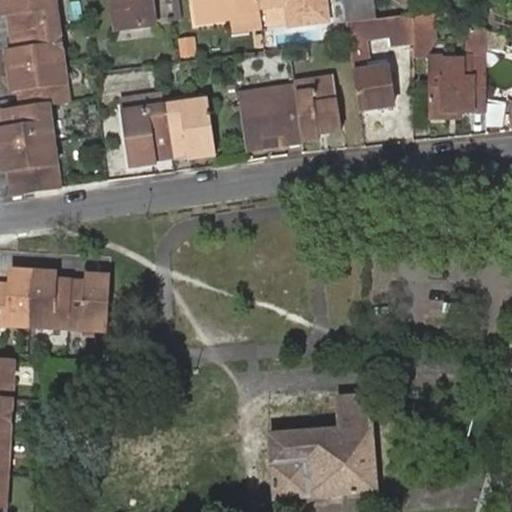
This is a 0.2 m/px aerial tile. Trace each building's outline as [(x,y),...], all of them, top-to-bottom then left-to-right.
[(9,16),(6,0),(0,0),(0,3),(2,17),(9,16)] [(36,30),(58,27),(54,0),(6,0),(9,16),(34,13),(36,30)] [(153,29),(149,0),(109,0),(114,34),(153,29)] [(255,9),(254,0),(188,0),(191,23),(233,18),(234,27),(241,31),(258,29),(255,9)] [(254,0),(255,9),(283,5),(286,23),(321,19),(318,0),(254,0)] [(341,0),(344,23),(373,20),(370,0),(341,0)] [(11,34),(36,30),(34,13),(9,16),(11,34)] [(432,18),(424,14),(410,15),(424,21),(424,44),(432,44),(432,18)] [(373,20),(344,23),(347,40),(392,34),(394,45),(410,43),(410,15),(373,20)] [(424,21),(410,15),(410,43),(410,58),(425,58),(424,44),(424,21)] [(492,21),(488,32),(503,37),(506,26),(492,21)] [(16,72),(63,65),(58,27),(36,30),(39,48),(13,51),(16,72)] [(477,28),(472,27),(472,53),(429,56),(429,122),(468,122),(467,115),(483,115),(482,47),(482,30),(477,28)] [(11,34),(13,51),(39,48),(36,30),(11,34)] [(182,42),(184,62),(195,60),(192,41),(182,42)] [(10,73),(16,72),(13,51),(7,52),(10,73)] [(44,89),(46,106),(48,106),(68,102),(63,65),(16,72),(19,92),(44,89)] [(351,72),(357,112),(391,107),(385,68),(351,72)] [(12,93),(19,92),(16,72),(10,73),(12,93)] [(293,88),(301,144),(322,142),(321,136),(320,129),(324,129),(326,135),(342,134),(335,78),(293,85),(293,88)] [(279,147),(301,144),(293,88),(240,96),(249,152),(257,151),(255,141),(277,138),(279,147)] [(26,109),(46,106),(44,89),(19,92),(21,109),(26,109)] [(164,112),(162,95),(117,101),(119,118),(164,112)] [(53,143),(48,106),(46,106),(26,109),(29,126),(3,130),(6,150),(53,143)] [(203,106),(164,112),(171,153),(182,152),(184,164),(211,160),(203,106)] [(29,126),(26,109),(21,109),(1,112),(3,130),(29,126)] [(164,112),(119,118),(126,172),(154,168),(152,156),(171,153),(164,112)] [(257,151),(279,147),(277,138),(255,141),(257,151)] [(59,190),(53,143),(6,150),(8,164),(9,173),(35,170),(37,193),(59,190)] [(171,153),(152,156),(154,168),(184,164),(182,152),(171,153)] [(12,197),(37,193),(35,170),(9,173),(12,197)] [(0,326),(30,328),(33,280),(18,280),(10,279),(10,286),(9,298),(0,297),(0,326)] [(30,328),(68,330),(70,300),(55,300),(56,282),(47,282),(33,280),(30,328)] [(55,300),(70,300),(71,283),(56,282),(55,300)] [(106,332),(109,285),(86,283),(71,283),(70,300),(68,330),(83,331),(95,332),(106,332)] [(0,285),(0,297),(9,298),(10,286),(0,285)] [(14,362),(0,361),(0,400),(11,401),(14,362)] [(281,378),(281,396),(320,396),(320,378),(281,378)] [(367,397),(263,404),(272,501),(374,494),(367,397)] [(0,437),(9,438),(11,401),(0,400),(0,437)] [(174,433),(109,430),(107,483),(171,486),(174,433)] [(0,476),(7,477),(9,438),(0,437),(0,476)]
